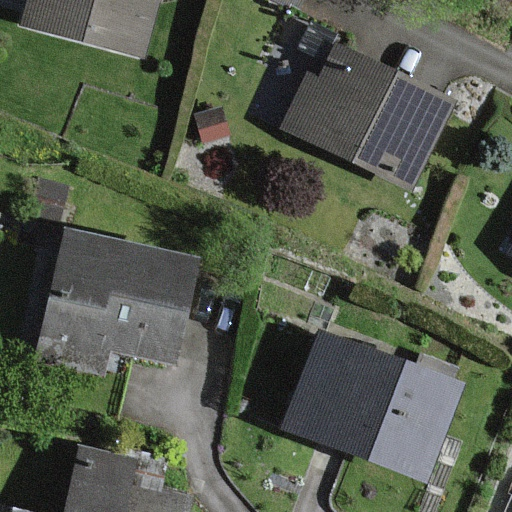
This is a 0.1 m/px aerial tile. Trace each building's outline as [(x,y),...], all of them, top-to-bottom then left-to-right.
[(160,0),(25,0),(18,24),(141,62),(160,0)] [(458,100),(340,38),(318,80),(306,73),(279,125),(410,193),(458,100)] [(201,263),(72,229),(40,351),(126,373),(115,417),(207,441),(243,303),(194,290),(201,263)] [(463,387),(319,331),(284,421),(427,477),(463,387)] [(70,511),(21,511),(0,507),(0,511),(123,511),(134,462),(84,451),(70,511)]
